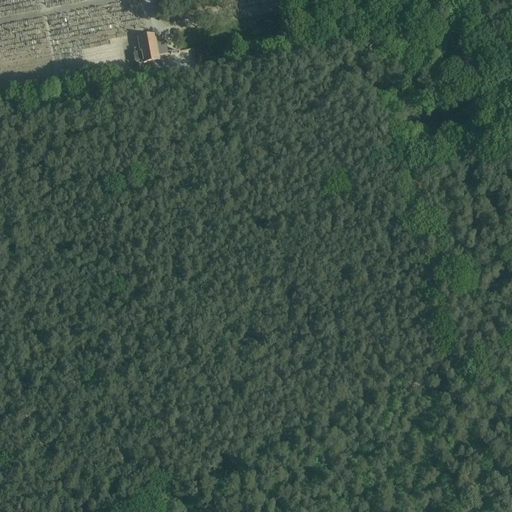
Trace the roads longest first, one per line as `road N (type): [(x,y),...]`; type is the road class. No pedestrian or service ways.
road 1 (unclassified): [(0,106),(448,12)]
road 2 (unclassified): [(511,130),(448,12)]
